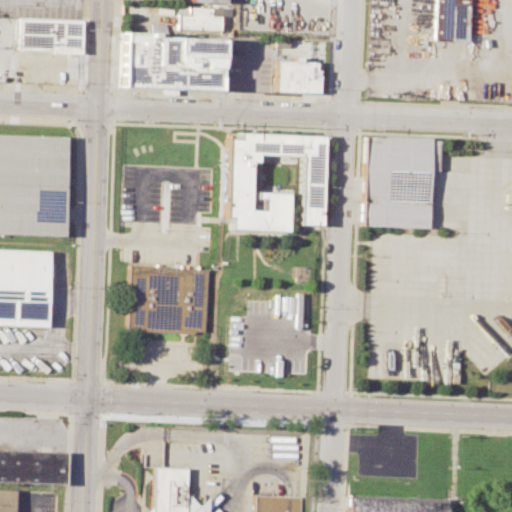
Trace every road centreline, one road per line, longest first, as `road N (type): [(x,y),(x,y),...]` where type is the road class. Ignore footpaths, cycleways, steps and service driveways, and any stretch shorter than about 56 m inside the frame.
road 1 (residential): [(346,0),(328,511)]
road 2 (tertiary): [(511,418),(89,399)]
road 3 (tertiary): [(98,104),(511,121)]
road 4 (secondary): [(98,104),(89,399)]
